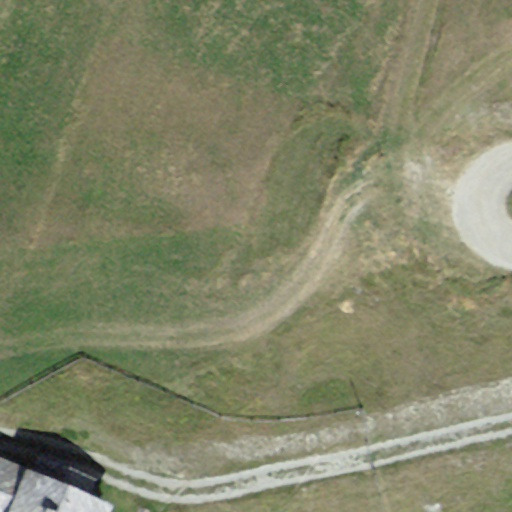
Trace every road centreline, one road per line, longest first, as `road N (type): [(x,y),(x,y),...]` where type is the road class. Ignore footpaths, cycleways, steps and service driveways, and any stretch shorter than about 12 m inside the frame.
road 1 (track): [(511,427),(218,491),(155,493),(9,445)]
road 2 (track): [(511,255),(481,243),(473,192),(511,171)]
